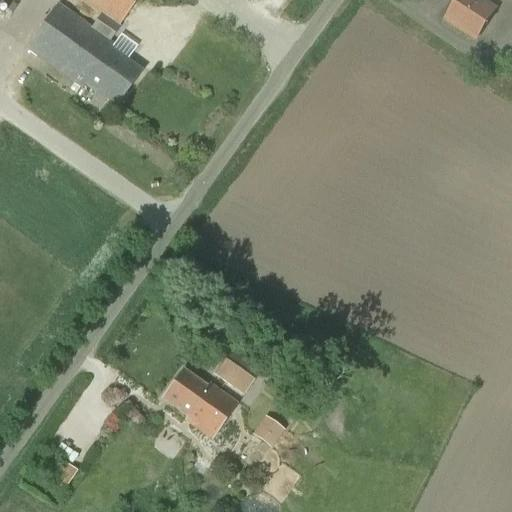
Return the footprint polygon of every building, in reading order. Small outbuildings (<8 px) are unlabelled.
[(75,0),(99,17),(90,30),(89,30),(90,28),(58,4),(25,49),(80,89),(83,85),(94,94),(91,98),(101,106),(104,101),(115,109),(142,72),(111,50),(114,46),(110,43),(109,44),(108,43),(138,0),(75,0)] [(456,0),(443,21),(476,43),(497,8),(483,0),(456,0)] [(230,348),(211,375),(243,397),(261,370),(230,348)] [(184,422),(210,441),(236,404),(209,385),(207,388),(182,371),(161,401),(186,419),(184,422)] [(284,430),(266,418),(254,434),(272,446),(284,430)] [(76,472),(62,462),(48,482),(63,492),(76,472)] [(50,502),(55,505),(59,499),(54,496),(50,502)]
